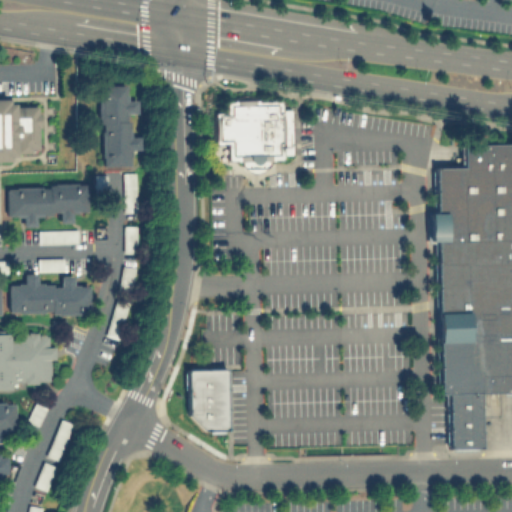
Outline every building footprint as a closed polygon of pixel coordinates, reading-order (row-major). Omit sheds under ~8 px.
[(99,165),(128,164),(128,149),(139,148),(138,135),(128,135),(127,113),(135,112),(135,99),(125,99),(124,83),(96,84),(99,165)] [(37,113),(37,127),(35,127),(35,147),(28,147),(28,151),(12,151),(12,154),(7,154),(7,159),(0,159),(0,98),(6,98),(6,103),(12,102),(12,105),(34,105),(35,113),(37,113)] [(253,171),(248,170),(243,167),(240,162),(239,161),(234,161),(234,159),(226,159),(226,143),(213,143),(213,112),(225,112),(224,101),(280,99),(280,109),(289,109),(290,153),(280,153),(280,157),(272,158),(272,160),(267,160),(267,161),(264,166),(259,169),(253,171)] [(443,393),(437,393),(433,240),(428,240),(427,211),(432,211),(430,166),(461,166),(461,144),(511,143),(511,391),(476,392),(443,393)] [(122,212),(121,172),(134,172),(135,211),(122,212)] [(105,174),(105,188),(92,188),(92,174),(105,174)] [(4,184),(4,215),(21,215),(21,225),(33,225),(33,213),(57,213),(57,221),(70,221),(70,210),(85,210),(84,182),(4,184)] [(121,252),(122,225),(135,225),(134,252),(121,252)] [(75,229),(36,229),(36,242),(75,242),(75,229)] [(35,270),(62,270),(62,258),(35,258),(35,270)] [(116,284),(120,264),(133,267),(129,287),(116,284)] [(87,313),(87,285),(72,284),(72,274),(58,274),(58,283),(35,283),(35,273),(22,273),(22,283),(7,283),(6,313),(87,313)] [(103,335),(114,297),(127,301),(116,339),(103,335)] [(0,331),(0,388),(11,388),(11,382),(51,382),(50,345),(46,345),(46,331),(0,331)] [(224,429),(202,430),(185,412),(184,369),(223,367),(224,429)] [(476,392),(477,447),(444,447),(443,393),(476,392)] [(0,435),(13,435),(12,402),(0,402),(0,435)] [(39,424),(43,405),(31,402),(26,421),(39,424)] [(56,459),(72,424),(60,418),(43,454),(56,459)] [(31,484),(43,489),(54,466),(42,461),(31,484)]
